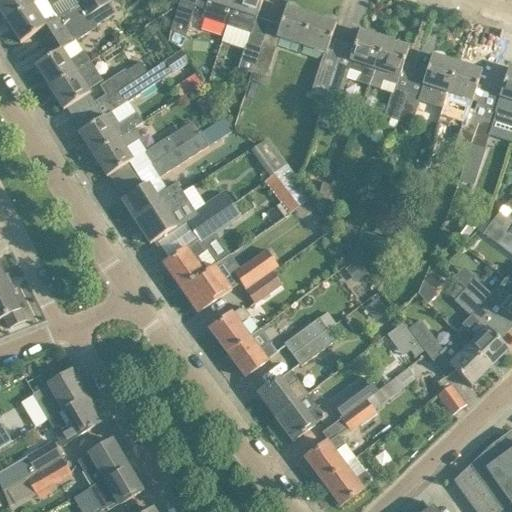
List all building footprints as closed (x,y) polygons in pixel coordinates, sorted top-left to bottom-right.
[(0,0),(0,9),(7,21),(39,0),(0,0)] [(46,0),(39,0),(7,21),(21,42),(20,42),(20,44),(39,32),(46,44),(65,32),(104,7),(108,4),(105,0),(76,0),(80,4),(58,18),(52,9),(46,0)] [(227,27),(235,0),(208,0),(205,10),(202,19),(227,27)] [(263,0),(235,0),(227,27),(249,34),(254,18),(257,19),(261,8),(263,0)] [(180,2),(171,31),(185,36),(195,7),(180,2)] [(104,7),(65,32),(72,43),(76,40),(76,41),(97,28),(96,26),(111,17),(104,7)] [(279,38),(301,46),(311,16),(286,8),(280,27),(276,38),(279,38)] [(311,16),(301,46),(324,53),(326,54),(330,43),(336,24),(311,16)] [(369,87),(384,40),(359,32),(353,51),(349,62),(351,63),(349,71),(361,74),(358,83),(369,87)] [(384,40),(369,87),(380,90),(383,82),(394,85),(396,78),(399,79),(403,67),(409,48),(384,40)] [(251,74),(261,45),(247,41),(243,50),(237,70),(251,74)] [(261,45),(251,74),(253,75),(251,82),(268,87),(270,79),(266,78),(275,50),(261,45)] [(83,52),(70,60),(63,49),(53,55),(52,56),(35,67),(36,68),(37,67),(50,88),(90,62),(83,52)] [(172,74),(189,64),(181,51),(164,61),(147,73),(154,86),(172,74)] [(421,98),(419,102),(442,110),(457,64),(432,56),(427,71),(426,75),(422,86),(425,87),(421,98)] [(89,94),(88,92),(103,82),(90,62),(50,88),(64,109),(63,110),(63,111),(89,94)] [(100,86),(108,99),(147,73),(140,63),(126,72),(125,70),(100,86)] [(442,110),(440,116),(462,123),(466,112),(468,113),(476,91),(482,72),(457,64),(442,110)] [(325,98),(334,69),(320,65),(311,92),(307,91),(304,99),(320,104),(322,97),(325,98)] [(511,119),(511,69),(509,68),(503,87),(499,99),(500,99),(495,114),(496,115),(511,119)] [(346,80),(348,74),(334,69),(325,98),(316,126),(329,130),(337,102),(339,103),(346,80)] [(189,79),(178,86),(185,96),(196,89),(189,79)] [(254,100),(259,85),(251,82),(246,97),(254,100)] [(115,111),(140,95),(132,83),(108,99),(115,111)] [(391,94),(384,117),(390,119),(398,121),(407,93),(393,89),(391,94)] [(209,93),(203,98),(211,111),(218,107),(209,93)] [(419,102),(421,98),(407,93),(398,121),(411,126),(419,102)] [(470,145),(480,117),(468,113),(466,112),(462,123),(456,141),(470,145)] [(80,134),(94,155),(135,129),(142,123),(136,113),(118,124),(111,113),(105,117),(78,134),(79,135),(80,134)] [(488,140),(494,121),(480,117),(470,145),(464,164),(478,169),(488,140)] [(107,178),(124,167),(127,165),(134,176),(200,134),(192,122),(146,152),(138,140),(141,139),(135,129),(94,155),(107,176),(106,177),(107,178)] [(159,178),(208,147),(200,134),(151,166),(134,176),(142,188),(122,201),(122,202),(123,201),(137,222),(182,193),(176,184),(166,190),(157,196),(150,184),(159,178)] [(302,187),(297,179),(288,167),(265,182),(289,215),(296,210),(311,199),(302,187)] [(326,180),(320,197),(331,201),(331,198),(336,183),(326,180)] [(194,233),(232,205),(223,192),(195,212),(189,203),(182,193),(137,222),(151,243),(149,244),(150,245),(167,234),(176,228),(176,227),(185,221),(194,233)] [(316,206),(311,199),(296,210),(301,217),(316,206)] [(491,223),(511,238),(511,222),(507,218),(510,213),(511,214),(511,199),(499,212),(492,222),(491,223)] [(232,205),(194,233),(203,245),(241,218),(232,205)] [(352,247),(360,220),(343,215),(339,230),(352,247)] [(378,221),(374,232),(388,237),(392,227),(378,221)] [(463,221),(452,236),(461,243),(473,227),(463,221)] [(511,256),(511,238),(491,223),(483,235),(511,256)] [(186,250),(180,254),(164,265),(181,289),(203,274),(211,269),(195,245),(187,251),(186,250)] [(240,269),(234,273),(241,284),(245,290),(278,268),(266,250),(240,269)] [(347,265),(347,260),(342,256),(337,258),(334,261),(335,266),(339,270),(344,269),(347,265)] [(367,274),(357,261),(345,270),(354,284),(367,274)] [(224,280),(214,267),(211,269),(203,274),(181,289),(197,314),(214,302),(219,299),(231,291),(241,284),(234,273),(224,280)] [(0,290),(8,286),(0,269),(0,290)] [(272,273),(246,292),(255,305),(282,286),(272,273)] [(511,284),(506,280),(505,279),(494,294),(491,295),(475,280),(474,281),(465,290),(486,311),(494,304),(503,310),(511,316),(511,284)] [(437,299),(423,285),(418,298),(428,309),(437,299)] [(20,310),(8,286),(0,290),(0,320),(4,318),(10,329),(25,322),(20,310)] [(465,290),(455,301),(471,315),(462,324),(465,326),(456,335),(458,336),(489,369),(507,351),(508,352),(509,351),(499,341),(495,337),(488,329),(487,330),(478,321),(486,311),(465,290)] [(387,312),(377,299),(365,309),(375,322),(387,312)] [(232,314),(226,319),(210,331),(227,354),(250,338),(240,324),(250,317),(243,307),(232,315),(232,314)] [(327,313),(284,345),(292,356),(327,330),(335,324),(327,313)] [(444,353),(442,351),(420,321),(408,330),(420,345),(424,351),(432,362),(440,356),(444,353)] [(404,324),(387,336),(402,357),(410,352),(415,358),(424,351),(420,345),(408,330),(404,324)] [(327,330),(292,356),(300,367),(335,341),(327,330)] [(471,386),(489,369),(458,336),(449,345),(459,355),(448,365),(471,388),(472,387),(471,386)] [(270,345),(261,352),(250,338),(227,354),(245,378),(261,366),(277,354),(270,345)] [(33,397),(21,404),(36,429),(47,422),(48,421),(63,412),(87,397),(72,372),(32,395),(33,397)] [(275,419),(307,395),(297,381),(290,372),(280,380),(279,379),(257,395),(275,419)] [(444,378),(437,383),(444,394),(451,388),(444,378)] [(366,401),(340,420),(350,432),(350,433),(376,414),(374,411),(400,391),(393,380),(366,400),(366,401)] [(444,394),(439,398),(452,416),(465,406),(452,388),(451,388),(444,394)] [(358,389),(325,413),(334,425),(340,420),(366,401),(366,400),(358,389)] [(307,395),(275,419),(293,442),(325,418),(307,395)] [(63,412),(48,421),(62,445),(66,442),(67,444),(85,433),(102,423),(87,397),(63,412)] [(0,448),(11,442),(0,424),(0,448)] [(499,511),(510,504),(485,470),(500,459),(511,450),(511,433),(511,432),(491,446),(454,482),(475,511),(499,511)] [(305,459),(323,483),(345,466),(335,453),(346,446),(338,436),(328,443),(327,443),(321,447),(305,459)] [(52,441),(25,458),(35,473),(60,457),(61,456),(52,441)] [(89,456),(78,463),(84,474),(83,474),(91,488),(103,480),(128,466),(113,441),(95,451),(89,455),(89,456)] [(511,511),(511,450),(500,459),(485,470),(510,504),(499,511),(511,511)] [(372,482),(365,472),(355,459),(345,466),(323,483),(340,507),(362,490),(362,489),(372,482)] [(36,496),(71,475),(62,460),(27,481),(36,496)] [(91,488),(87,490),(99,510),(100,511),(101,511),(106,509),(108,511),(118,505),(119,506),(143,492),(128,466),(103,480),(91,488)]
